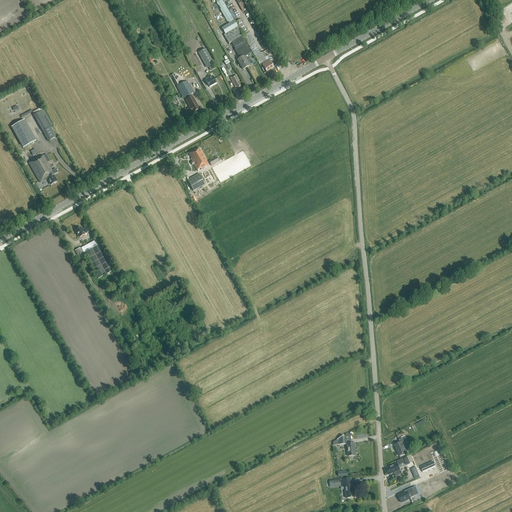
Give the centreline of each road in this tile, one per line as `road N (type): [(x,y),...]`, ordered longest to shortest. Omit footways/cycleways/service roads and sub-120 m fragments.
road 1 (unclassified): [(385,511),(353,116),(326,59)]
road 2 (secondary): [(0,240),(326,59)]
road 3 (secondary): [(326,59),(431,0)]
